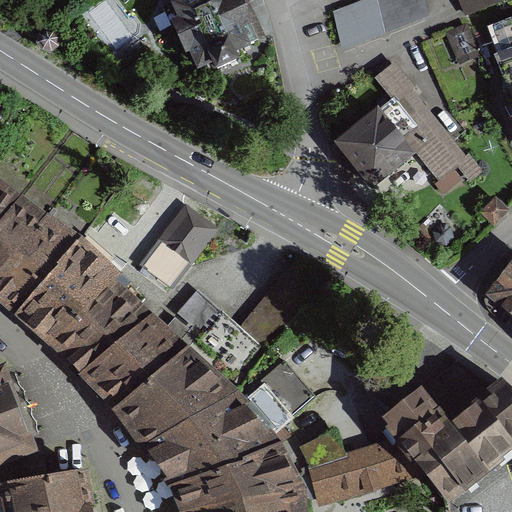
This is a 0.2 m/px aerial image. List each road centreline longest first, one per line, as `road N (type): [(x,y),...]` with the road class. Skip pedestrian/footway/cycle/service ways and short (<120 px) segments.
road 1 (secondary): [(286,216),(0,51)]
road 2 (residential): [(0,331),(97,431),(133,511)]
road 3 (residential): [(286,216),(307,173),(311,142),(277,0)]
road 4 (secondary): [(437,305),(346,244),(286,216)]
